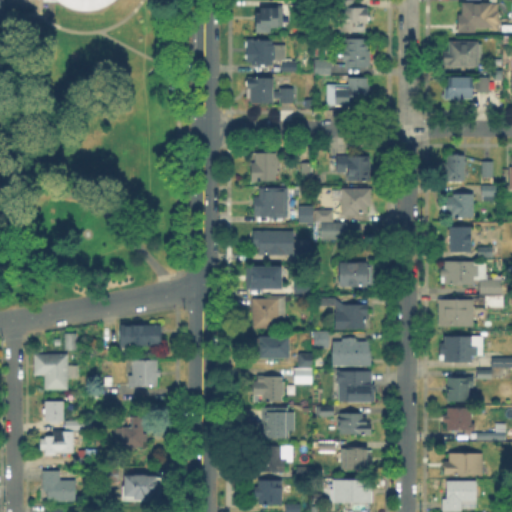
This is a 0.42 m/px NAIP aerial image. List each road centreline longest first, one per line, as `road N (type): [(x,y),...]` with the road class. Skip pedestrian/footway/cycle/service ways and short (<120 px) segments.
road 1 (tertiary): [(200,511),(203,0)]
road 2 (residential): [(404,511),(407,0)]
road 3 (residential): [(511,128),(203,129)]
road 4 (residential): [(201,288),(0,322)]
road 5 (residential): [(14,511),(15,320)]
